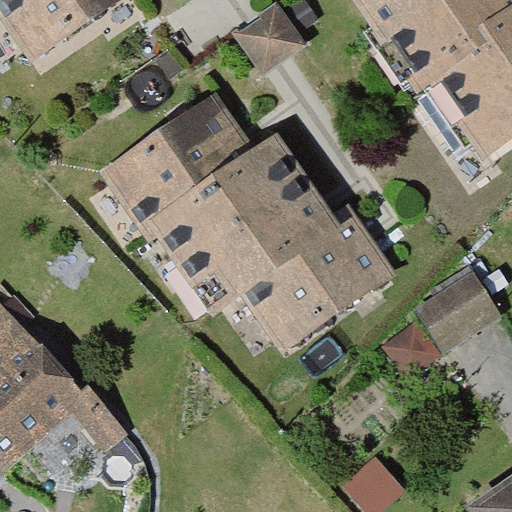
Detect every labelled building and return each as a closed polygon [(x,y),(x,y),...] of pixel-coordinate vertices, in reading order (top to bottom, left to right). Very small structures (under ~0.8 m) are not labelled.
[(0,0),(0,20),(2,19),(33,67),(138,0),(0,0)] [(425,98),(479,180),(511,158),(511,0),(335,0),(408,109),(425,98)] [(259,33),(242,42),(269,88),(288,77),(309,65),(282,19),(259,33)] [(243,304),(277,357),(397,283),(353,212),(328,226),(316,206),(282,152),(265,163),(226,101),(104,176),(146,244),(162,234),(215,321),(243,304)] [(422,319),(445,359),(502,327),(479,286),(422,319)] [(0,500),(72,432),(99,454),(124,434),(102,395),(90,403),(24,334),(35,319),(0,297),(0,500)] [(511,511),(511,494),(485,511),(511,511)]
